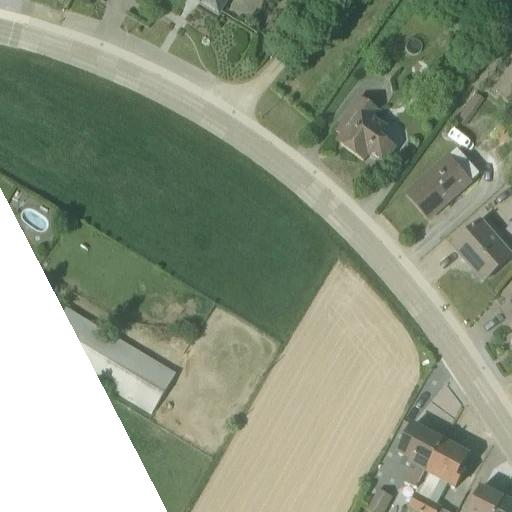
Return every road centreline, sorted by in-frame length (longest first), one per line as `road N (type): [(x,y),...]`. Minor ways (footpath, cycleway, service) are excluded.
road 1 (residential): [(511,445),(395,281),(310,191),(223,128),(100,66),(0,34)]
road 2 (track): [(223,128),(322,0)]
